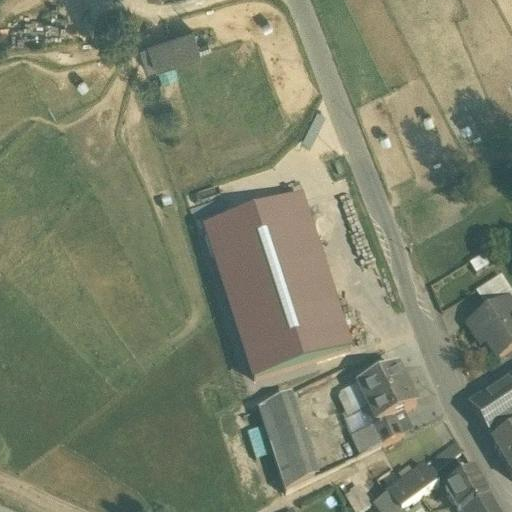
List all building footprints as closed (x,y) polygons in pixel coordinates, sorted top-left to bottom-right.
[(97,21),(102,42),(135,34),(130,13),(97,21)] [(201,54),(193,29),(138,48),(146,72),(201,54)] [(206,235),(252,389),(350,360),(304,206),(206,235)] [(511,312),(506,304),(468,329),(478,343),(483,340),(498,362),(511,352),(511,312)] [(396,371),(357,390),(366,410),(376,430),(394,422),(415,412),(396,371)] [(511,384),(470,412),(489,441),(511,425),(511,384)] [(366,410),(357,390),(342,396),(352,416),(366,410)] [(287,401),(258,415),(285,498),(313,484),(287,401)] [(394,422),(376,430),(379,437),(397,429),(394,422)] [(397,429),(379,437),(376,430),(370,433),(380,453),(403,441),(397,429)] [(261,432),(246,436),(255,464),(270,459),(261,432)] [(370,433),(351,442),(361,462),(380,453),(370,433)] [(511,435),(492,447),(511,482),(511,435)] [(457,447),(429,470),(436,479),(463,457),(457,447)] [(423,471),(387,500),(397,511),(408,511),(437,489),(423,471)] [(474,477),(446,493),(456,511),(469,511),(488,501),(474,477)] [(360,491),(344,501),(351,511),(366,511),(371,509),(360,491)] [(397,511),(387,500),(373,511),(397,511)] [(494,511),(488,501),(469,511),(494,511)]
